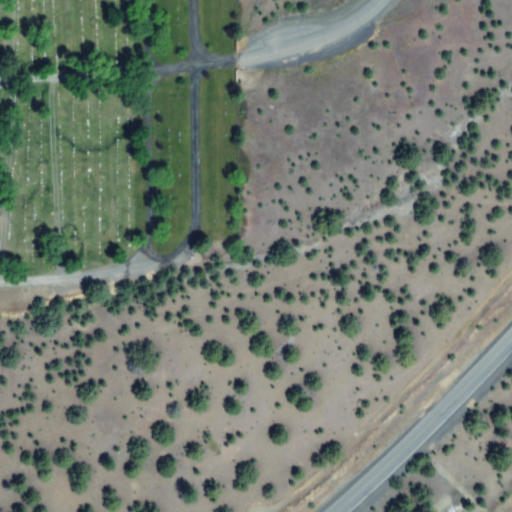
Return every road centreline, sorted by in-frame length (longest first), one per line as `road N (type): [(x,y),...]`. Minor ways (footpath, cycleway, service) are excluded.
road 1 (secondary): [(511,343),(340,511)]
road 2 (residential): [(374,0),(349,22),(302,43),(242,58)]
